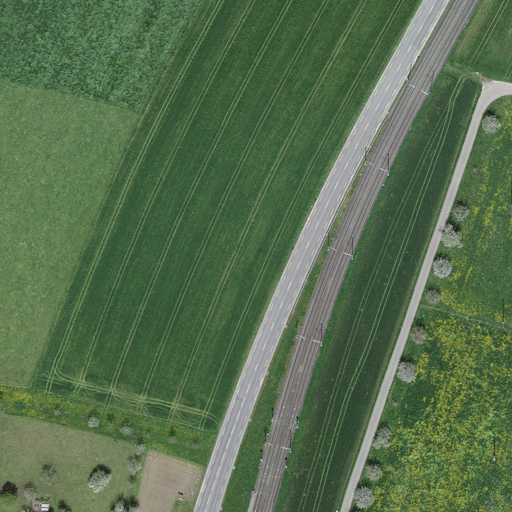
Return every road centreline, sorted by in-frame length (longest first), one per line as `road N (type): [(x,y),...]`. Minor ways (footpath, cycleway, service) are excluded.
road 1 (secondary): [(437,0),(310,240),(205,511)]
road 2 (unclassified): [(511,94),(487,100),(480,112),(345,511)]
